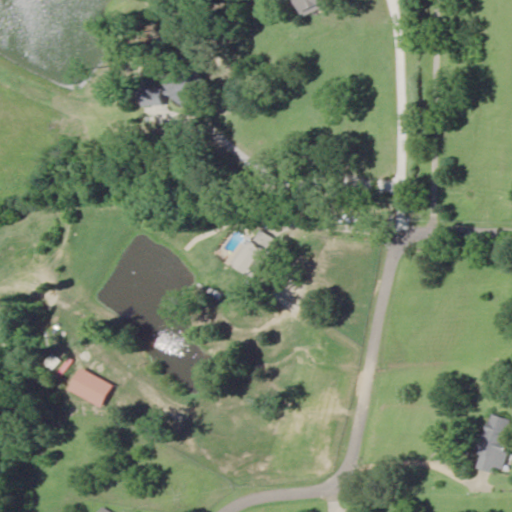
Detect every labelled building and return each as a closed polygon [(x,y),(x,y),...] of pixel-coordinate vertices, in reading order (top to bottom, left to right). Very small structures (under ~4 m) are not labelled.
[(334,5),(332,0),(288,0),(289,1),(291,0),(296,0),(303,17),(334,5)] [(209,92),(216,87),(196,62),(171,83),(191,107),(198,101),(203,107),(214,98),(209,92)] [(152,90),(153,107),(172,105),(171,89),(152,90)] [(238,261),(256,275),(282,241),(263,227),(238,261)] [(503,467),(511,437),(511,418),(493,413),(478,466),(498,472),(500,466),(503,467)]
